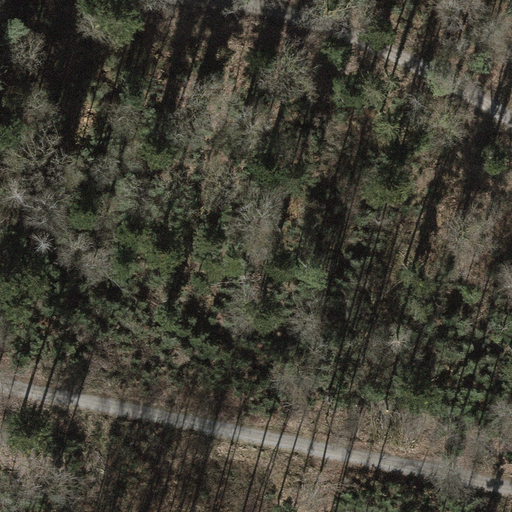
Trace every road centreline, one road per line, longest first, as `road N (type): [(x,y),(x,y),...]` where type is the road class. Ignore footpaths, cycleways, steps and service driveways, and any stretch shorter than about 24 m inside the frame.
road 1 (track): [(0,368),(511,486)]
road 2 (track): [(511,118),(461,78),(361,31),(271,6),(210,0)]
